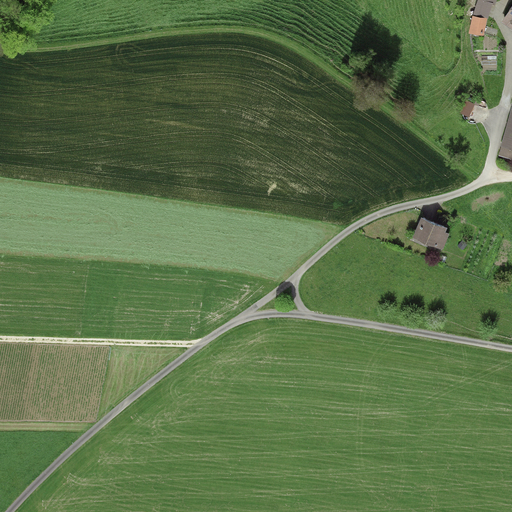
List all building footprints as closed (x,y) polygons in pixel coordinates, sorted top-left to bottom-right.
[(496,0),(477,0),(473,14),(488,18),(492,4),(495,5),(496,0)] [(511,4),(501,23),(511,30),(511,4)] [(484,36),(488,19),(472,16),(468,33),(484,36)] [(511,98),(511,104),(500,146),(501,146),(498,155),(511,159),(511,98)] [(475,105),(466,100),(459,113),(468,118),(475,105)] [(447,228),(421,218),(413,238),(443,250),(449,234),(445,233),(447,228)]
